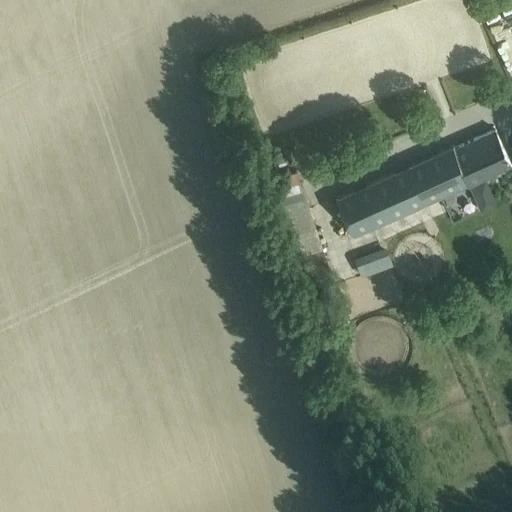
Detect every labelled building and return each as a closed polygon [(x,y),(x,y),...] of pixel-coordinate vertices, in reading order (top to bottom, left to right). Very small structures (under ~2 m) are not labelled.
[(492,15),(511,7),(511,4),(510,0),(498,0),(488,4),(492,15)] [(402,99),(388,105),(392,116),(407,110),(402,99)] [(509,163),(498,137),(494,129),(452,148),(450,144),(334,197),(352,236),(467,184),(466,182),(468,182),(480,176),(484,174),(509,163)] [(480,176),(468,182),(481,210),(497,203),(484,174),(480,176)] [(335,281),(322,246),(300,254),(312,289),(327,284),(335,281)]
